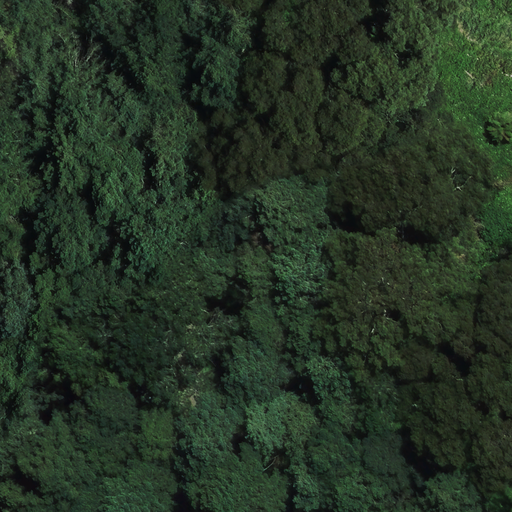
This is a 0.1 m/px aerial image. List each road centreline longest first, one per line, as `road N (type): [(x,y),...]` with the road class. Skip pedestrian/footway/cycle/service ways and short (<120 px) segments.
road 1 (track): [(205,428),(254,374),(264,334),(221,207),(189,29),(196,0)]
road 2 (track): [(222,418),(261,459),(405,499)]
road 3 (track): [(69,177),(158,200),(215,174)]
road 4 (track): [(511,497),(425,491),(370,511)]
